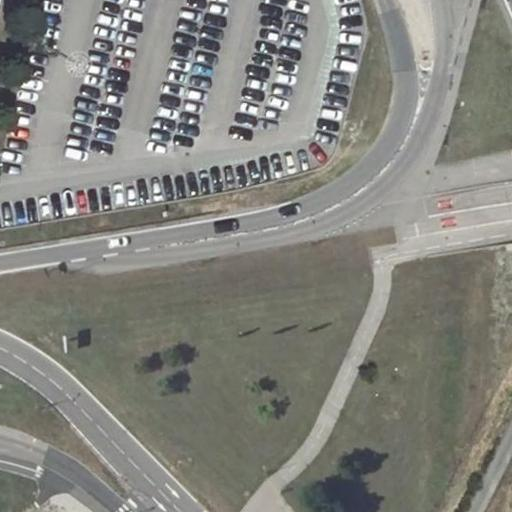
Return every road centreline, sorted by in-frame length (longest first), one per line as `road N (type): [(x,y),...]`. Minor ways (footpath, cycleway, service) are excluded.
road 1 (primary): [(0,265),(264,222),(350,189),(386,147),(405,103),(385,0)]
road 2 (tertiary): [(0,347),(51,379),(182,511)]
road 3 (unclassified): [(124,511),(49,455),(0,438)]
